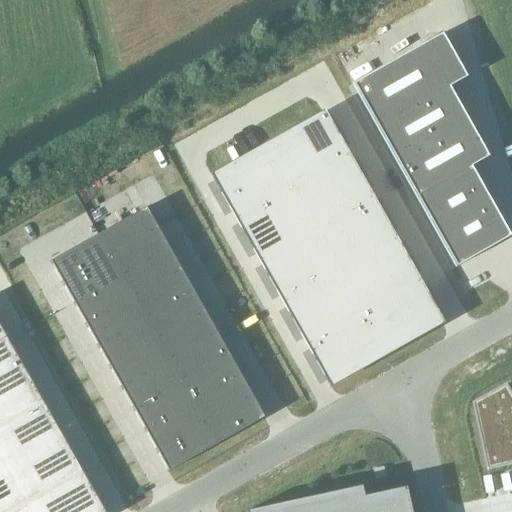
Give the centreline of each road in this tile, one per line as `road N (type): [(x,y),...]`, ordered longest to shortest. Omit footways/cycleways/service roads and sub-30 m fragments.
road 1 (unclassified): [(167,511),(408,377)]
road 2 (unclassified): [(408,377),(437,511)]
